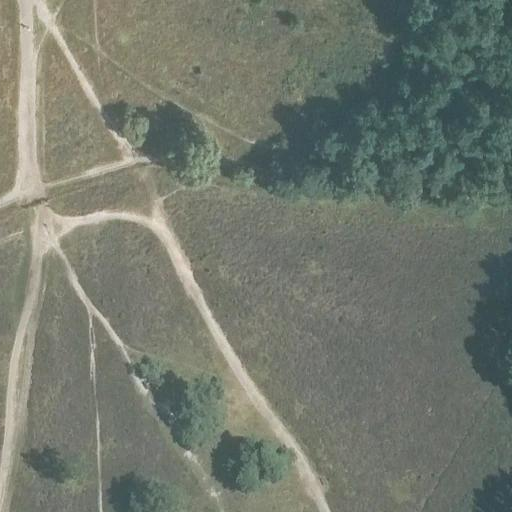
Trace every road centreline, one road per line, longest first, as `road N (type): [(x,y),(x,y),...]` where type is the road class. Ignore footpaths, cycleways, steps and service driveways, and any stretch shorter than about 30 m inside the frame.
road 1 (track): [(38,225),(106,214),(161,220),(265,410),(302,458),(323,511)]
road 2 (track): [(0,487),(38,225)]
road 3 (track): [(38,225),(25,167),(28,0)]
road 4 (track): [(36,0),(134,158)]
